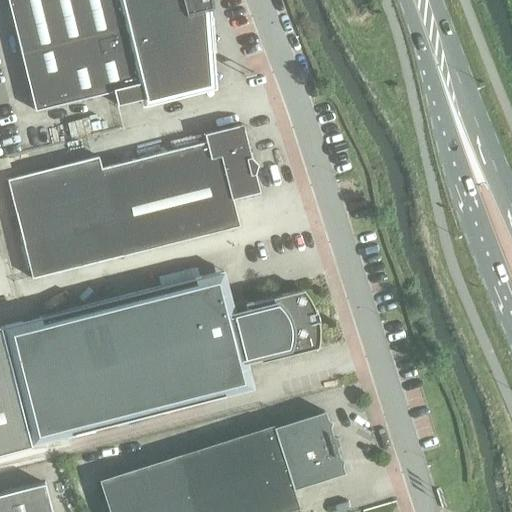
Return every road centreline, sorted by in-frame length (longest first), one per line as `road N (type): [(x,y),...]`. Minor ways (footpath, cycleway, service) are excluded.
road 1 (unclassified): [(429,511),(257,0)]
road 2 (primary): [(405,0),(511,295)]
road 3 (unknown): [(0,308),(251,238)]
road 4 (primary): [(511,194),(435,0)]
